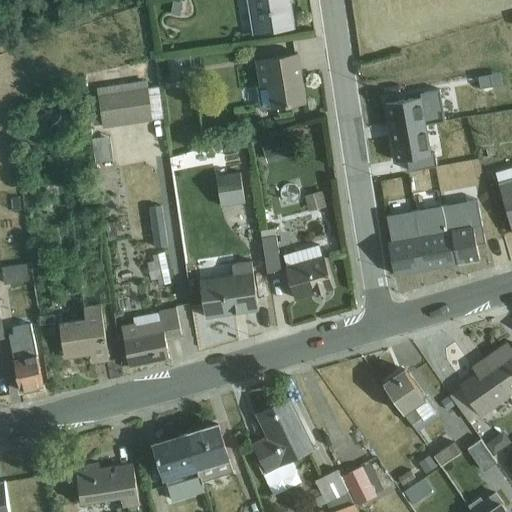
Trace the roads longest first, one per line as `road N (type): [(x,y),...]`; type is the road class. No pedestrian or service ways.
road 1 (tertiary): [(0,434),(384,324)]
road 2 (residential): [(333,0),(384,324)]
road 3 (tertiary): [(384,324),(511,286)]
